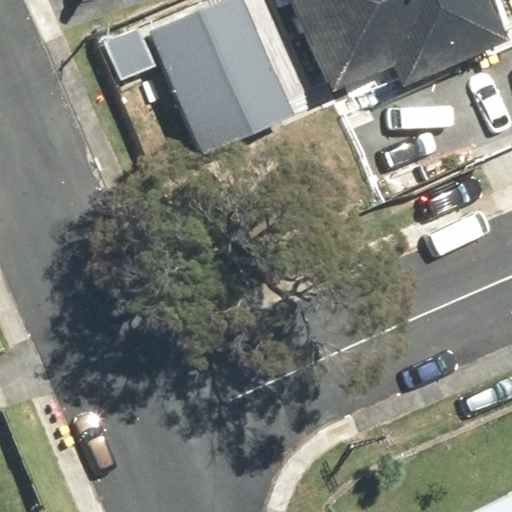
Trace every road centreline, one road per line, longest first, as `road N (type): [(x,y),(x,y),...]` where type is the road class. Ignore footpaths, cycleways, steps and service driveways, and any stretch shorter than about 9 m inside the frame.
road 1 (residential): [(145,434),(511,280)]
road 2 (residential): [(0,98),(145,434)]
